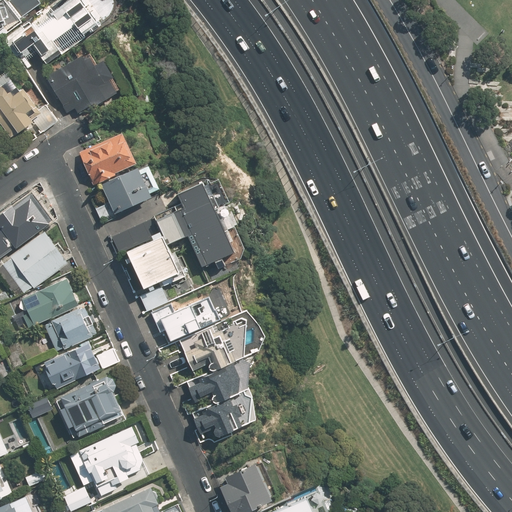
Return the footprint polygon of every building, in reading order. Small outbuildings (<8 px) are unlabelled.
[(13,0),(9,3),(6,0),(0,0),(0,32),(20,18),(21,20),(42,5),(37,0),(13,0)] [(41,56),(46,63),(98,25),(79,0),(61,0),(51,8),(53,12),(50,14),(52,17),(36,28),(33,24),(24,30),(22,27),(5,40),(17,57),(33,45),(41,56)] [(98,65),(94,57),(84,54),(48,75),(64,103),(63,104),(67,111),(75,106),(78,111),(90,105),(91,108),(121,90),(115,79),(118,77),(108,60),(98,65)] [(0,77),(0,122),(11,137),(18,132),(18,133),(33,123),(31,120),(33,119),(42,132),(56,121),(45,105),(38,110),(23,90),(19,92),(6,73),(0,77)] [(123,133),(80,153),(94,184),(138,164),(123,133)] [(161,190),(150,167),(141,171),(140,168),(103,185),(116,213),(153,196),(152,194),(161,190)] [(120,257),(130,253),(145,287),(146,289),(158,284),(162,282),(164,287),(185,278),(170,244),(189,236),(202,267),(216,261),(220,270),(226,268),(222,259),(236,253),(205,182),(178,193),(182,201),(185,209),(158,221),(162,231),(156,233),(151,221),(112,238),(120,257)] [(0,257),(16,246),(17,247),(51,223),(50,221),(52,220),(32,192),(0,214),(0,257)] [(108,203),(96,209),(101,219),(113,214),(108,203)] [(35,286),(69,260),(46,229),(12,255),(13,257),(0,267),(0,274),(17,297),(34,284),(35,286)] [(76,293),(68,278),(24,298),(31,312),(24,315),(29,325),(35,323),(36,324),(80,304),(80,303),(88,299),(84,289),(76,293)] [(146,313),(167,303),(161,289),(139,297),(146,313)] [(217,309),(211,296),(192,304),(192,305),(176,313),(171,302),(151,311),(159,331),(167,328),(173,341),(223,319),(218,309),(217,309)] [(83,309),(82,307),(53,320),(54,322),(45,325),(57,350),(65,347),(66,347),(95,334),(94,333),(98,331),(87,307),(83,309)] [(244,322),(243,320),(238,323),(237,320),(229,324),(230,326),(223,329),(220,322),(180,340),(192,369),(212,361),(213,360),(212,361),(211,362),(211,363),(211,364),(211,365),(212,365),(212,366),(213,366),(214,367),(215,367),(216,367),(217,367),(237,358),(247,353),(248,320),(244,323),(244,322)] [(90,341),(50,359),(62,384),(101,365),(90,341)] [(106,365),(118,359),(112,347),(101,352),(106,365)] [(20,349),(5,357),(12,371),(27,364),(20,349)] [(216,401),(247,387),(249,361),(243,360),(241,358),(185,383),(194,404),(213,395),(216,401)] [(0,379),(11,373),(2,359),(0,360),(0,379)] [(114,391),(115,389),(116,388),(117,387),(117,386),(117,385),(117,384),(117,382),(116,381),(115,381),(115,379),(113,379),(113,378),(111,378),(110,378),(109,378),(108,376),(61,398),(65,409),(61,411),(69,428),(74,426),(76,431),(79,436),(123,415),(126,423),(140,416),(143,415),(133,395),(119,402),(114,391)] [(216,429),(217,430),(215,431),(214,433),(215,435),(217,437),(220,437),(251,424),(252,424),(257,422),(253,398),(250,390),(191,415),(200,436),(216,429)] [(47,397),(28,406),(33,418),(53,409),(47,397)] [(132,427),(80,451),(99,492),(131,477),(129,474),(142,469),(145,462),(137,445),(140,443),(132,427)] [(221,487),(232,511),(251,511),(257,510),(255,507),(272,499),(256,463),(225,478),(228,484),(221,487)] [(2,465),(0,465),(0,498),(15,492),(2,465)] [(47,479),(42,469),(26,476),(31,486),(47,479)] [(72,510),(92,501),(85,487),(66,496),(72,510)] [(152,488),(108,508),(108,510),(104,511),(163,511),(160,503),(152,488)] [(319,511),(323,510),(315,493),(271,511),(319,511)] [(10,503),(0,506),(0,511),(31,511),(25,497),(10,503)]
